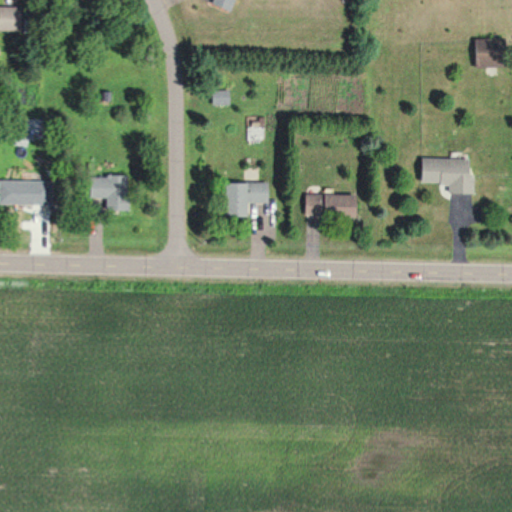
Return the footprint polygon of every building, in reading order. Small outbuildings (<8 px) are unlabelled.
[(233,0),(209,0),(208,3),(228,12),(233,0)] [(0,30),(16,30),(16,8),(0,7),(0,30)] [(502,38),(471,38),(471,66),(502,66),(502,38)] [(229,104),(229,90),(210,90),(210,104),(229,104)] [(446,193),(469,193),(470,158),(417,158),(416,183),(446,183),(446,193)] [(86,176),(86,197),(104,197),(105,207),(125,206),(125,175),(86,176)] [(0,204),(46,204),(46,180),(0,181),(0,204)] [(244,217),(244,203),(267,203),(267,182),(221,182),(221,217),(244,217)] [(352,194),(301,194),(301,216),(352,216),(352,194)]
